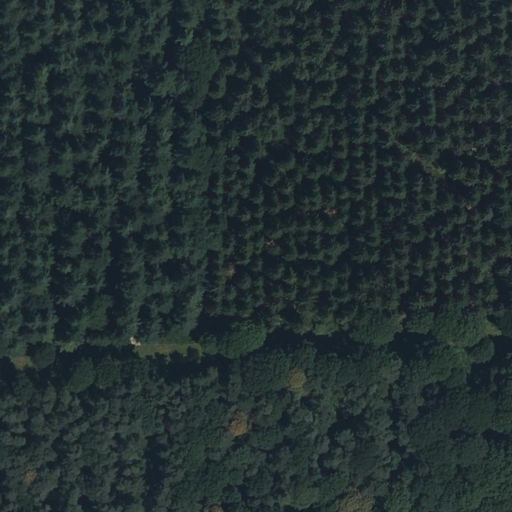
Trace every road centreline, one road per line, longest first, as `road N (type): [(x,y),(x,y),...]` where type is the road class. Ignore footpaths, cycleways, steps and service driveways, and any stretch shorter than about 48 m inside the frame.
road 1 (track): [(208,358),(511,332)]
road 2 (track): [(0,376),(208,358)]
